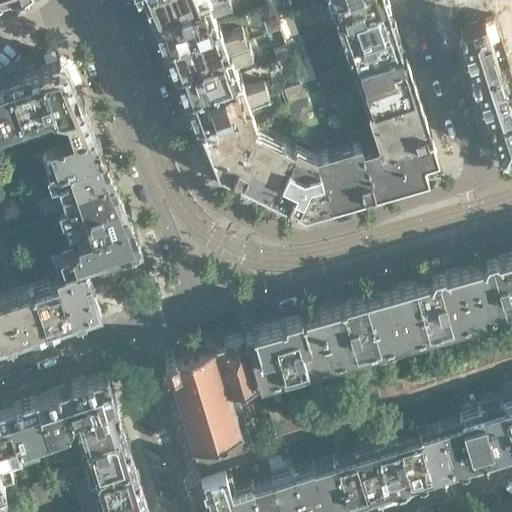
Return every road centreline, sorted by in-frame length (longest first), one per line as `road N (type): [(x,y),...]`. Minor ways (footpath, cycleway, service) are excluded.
road 1 (residential): [(480,183),(318,235),(288,238),(229,215),(192,183),(114,0)]
road 2 (residential): [(73,1),(201,299)]
road 3 (residential): [(201,299),(267,301),(511,228)]
road 4 (residential): [(480,183),(421,0)]
road 5 (residential): [(183,511),(130,328)]
road 6 (residential): [(130,328),(0,368)]
road 7 (residential): [(385,511),(511,473)]
